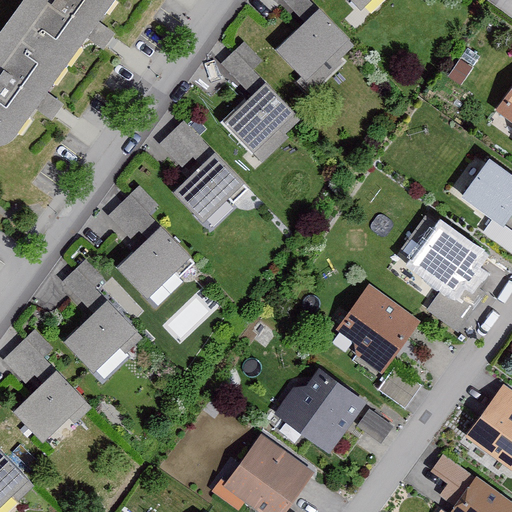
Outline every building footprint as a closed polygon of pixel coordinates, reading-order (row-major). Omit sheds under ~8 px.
[(23,0),(0,33),(0,142),(5,141),(15,133),(41,97),(92,25),(110,0),(23,0)] [(286,0),(296,11),(308,0),(286,0)] [(346,0),(359,13),(372,0),(346,0)] [(336,64),(351,50),(316,14),(276,52),(306,83),(331,59),(336,64)] [(240,82),(266,61),(245,36),(219,58),(240,82)] [(282,137),(297,123),(262,86),(222,125),(251,155),(277,131),(282,137)] [(511,123),(511,94),(499,114),(511,123)] [(185,115),(160,138),(183,162),(208,139),(185,115)] [(231,205),(245,191),(210,155),(170,193),(200,224),(225,199),(231,205)] [(511,173),(491,158),(463,196),(494,219),(503,226),(505,224),(511,213),(511,173)] [(109,210),(130,232),(162,203),(140,180),(109,210)] [(503,226),(494,219),(484,232),(511,252),(511,228),(505,224),(503,226)] [(484,252),(442,222),(414,261),(446,284),(429,307),(461,330),(489,290),(483,286),(491,275),(476,264),(484,252)] [(176,281),(191,267),(156,231),(116,269),(145,300),(170,275),(176,281)] [(356,336),(361,351),(383,367),(417,319),(370,286),(342,326),(356,336)] [(124,355),(139,341),(104,305),(64,343),(93,374),(118,349),(124,355)] [(4,354),(25,376),(58,346),(37,324),(4,354)] [(402,401),(417,385),(396,366),(381,382),(402,401)] [(307,389),(297,389),(278,415),(328,450),(362,402),(319,372),(307,389)] [(72,428),(86,414),(51,378),(11,416),(41,447),(66,422),(72,428)] [(511,401),(504,395),(473,438),(511,465),(511,401)] [(279,511),(307,473),(260,439),(229,482),(270,511),(279,511)] [(455,482),(462,471),(441,457),(434,468),(455,482)] [(14,506),(29,491),(0,461),(0,508),(9,500),(14,506)] [(511,511),(511,509),(474,482),(451,511),(443,511),(442,511),(511,511)]
